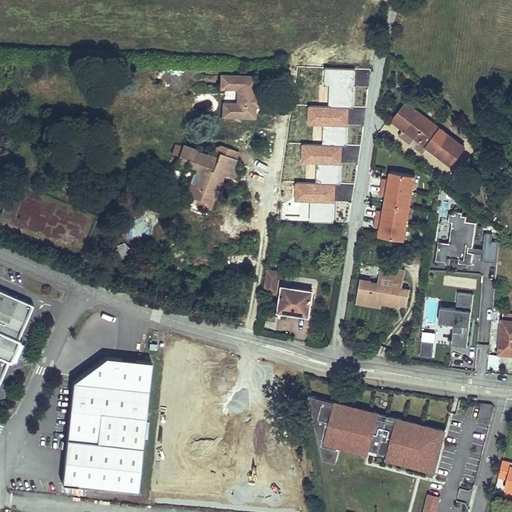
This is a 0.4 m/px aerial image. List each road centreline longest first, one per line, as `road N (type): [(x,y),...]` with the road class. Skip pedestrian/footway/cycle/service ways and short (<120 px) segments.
road 1 (unclassified): [(508,390),(333,365),(221,334),(0,249)]
road 2 (residential): [(508,390),(478,511)]
